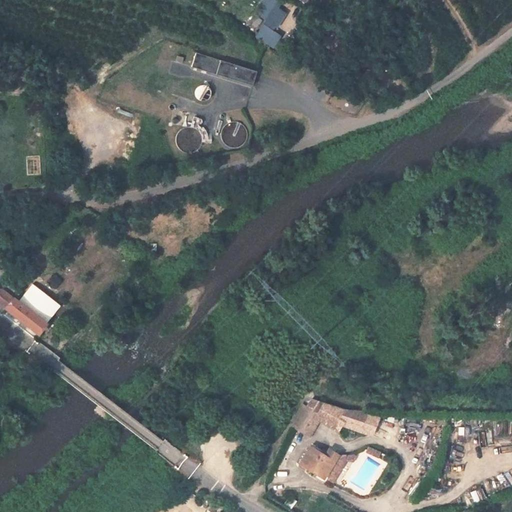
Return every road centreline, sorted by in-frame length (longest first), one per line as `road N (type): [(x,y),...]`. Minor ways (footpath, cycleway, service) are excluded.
road 1 (unclassified): [(0,200),(146,194),(283,149),(395,111),(511,31)]
road 2 (tertiary): [(262,511),(169,453),(0,320)]
